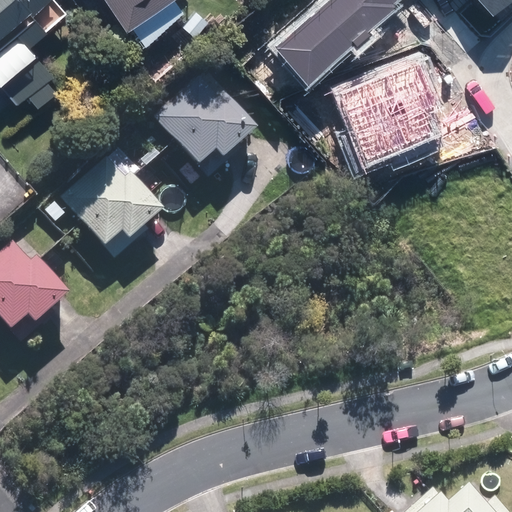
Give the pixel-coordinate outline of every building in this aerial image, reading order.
[(34,38),(70,7),(65,0),(0,0),(0,71),(22,99),(55,71),(39,51),(43,48),(34,38)] [(167,0),(117,0),(133,23),(167,0)] [(207,78),(158,119),(203,162),(221,144),(231,154),(261,123),(228,90),(224,94),(207,78)] [(128,179),(110,159),(67,197),(111,245),(130,229),(136,235),(170,205),(165,200),(135,172),(128,179)] [(0,254),(0,308),(17,325),(35,310),(42,319),(75,290),(45,255),(36,261),(15,241),(0,254)] [(511,511),(511,509),(497,493),(489,499),(471,478),(451,495),(444,486),(440,490),(435,484),(403,511),(511,511)]
